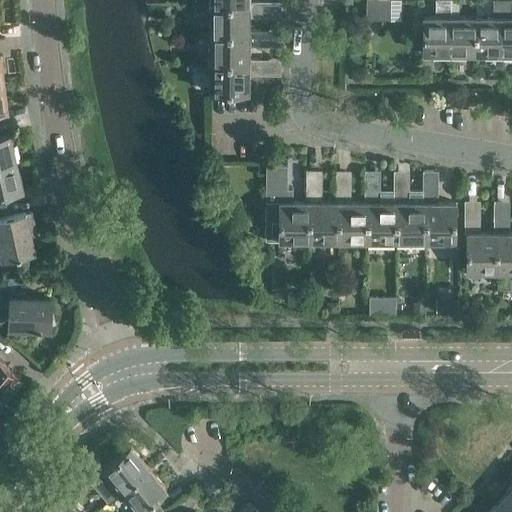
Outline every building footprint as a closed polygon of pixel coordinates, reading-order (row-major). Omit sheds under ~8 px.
[(209,4),(209,32),(248,33),(248,29),(248,11),(260,11),(260,0),(248,0),(248,3),(209,4)] [(366,0),(367,18),(390,18),(390,0),(366,0)] [(436,0),(436,16),(423,16),(423,53),(432,53),(432,56),(449,57),(449,0),(436,0)] [(459,0),(449,0),(449,57),(465,57),(465,52),(475,52),(475,16),(460,16),(459,0)] [(491,0),(491,16),(475,16),(475,52),(484,52),(484,57),(501,57),(501,0),(491,0)] [(509,0),(501,0),(501,57),(511,57),(511,16),(509,16),(509,0)] [(209,32),(209,61),(247,62),(248,40),(260,40),(260,29),(248,29),(248,33),(209,32)] [(247,62),(209,61),(209,91),(248,92),(248,69),(260,69),(260,58),(248,58),(247,62)] [(0,163),(15,160),(9,133),(0,135),(0,163)] [(15,160),(0,163),(0,193),(17,190),(17,189),(22,187),(15,160)] [(275,164),(265,165),(265,201),(276,201),(276,203),(278,203),(278,239),(307,239),(307,201),(305,201),(287,201),(287,189),(286,189),(286,169),(275,169),(275,164)] [(408,187),(409,168),(395,167),(395,187),(408,187)] [(421,201),(424,201),(424,240),(454,240),(454,201),(431,201),(431,190),(435,190),(435,170),(421,170),(421,201)] [(366,200),(365,239),(394,239),(395,201),(395,189),(378,189),(378,194),(374,194),(374,188),(363,188),(363,201),(366,200)] [(305,189),(305,201),(307,201),(307,239),(336,239),(337,201),(334,201),(316,201),(316,189),(305,189)] [(337,201),(336,239),(365,239),(366,200),(363,201),(345,201),(345,189),(334,189),(334,201),(337,201)] [(395,189),(395,201),(394,239),(424,240),(424,201),(421,201),(403,201),(403,189),(395,189)] [(0,244),(3,257),(35,250),(31,234),(37,233),(32,210),(0,217),(0,244)] [(466,270),(496,271),(496,234),(493,234),(474,234),(474,222),(464,222),(463,235),(466,235),(466,270)] [(496,271),(511,270),(511,234),(503,234),(503,222),(493,222),(493,234),(496,234),(496,271)] [(304,291),(286,291),(286,304),(304,304),(304,291)] [(12,304),(0,302),(0,333),(4,337),(16,324),(49,326),(51,296),(12,293),(12,304)] [(394,294),(367,294),(368,311),(394,311),(394,294)] [(424,301),(412,301),(412,311),(424,312),(424,301)] [(0,392),(3,395),(20,375),(2,359),(4,356),(0,351),(0,392)] [(112,480),(120,490),(148,465),(130,443),(105,465),(115,477),(112,480)] [(148,465),(120,490),(127,499),(131,496),(140,507),(134,511),(155,511),(162,507),(154,497),(166,486),(148,465)] [(511,511),(511,484),(488,511),(511,511)] [(59,511),(79,511),(67,501),(59,511)]
